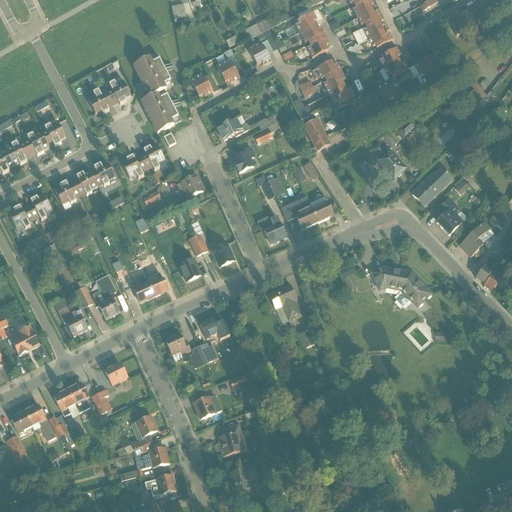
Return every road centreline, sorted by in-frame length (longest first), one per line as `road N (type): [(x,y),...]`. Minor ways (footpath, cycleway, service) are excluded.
road 1 (residential): [(511,32),(455,85),(322,156),(320,167),(362,234)]
road 2 (residential): [(278,67),(195,114),(262,277)]
road 3 (residential): [(511,330),(409,228),(362,234)]
road 4 (residential): [(136,332),(182,436),(202,511)]
road 5 (residential): [(66,367),(0,240)]
road 6 (residential): [(262,277),(136,332)]
road 7 (residential): [(33,37),(91,149)]
